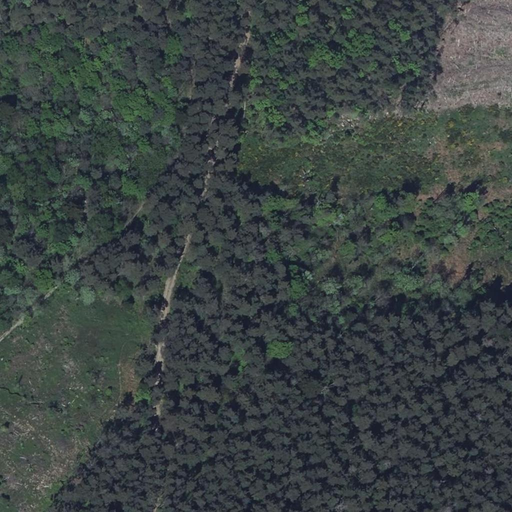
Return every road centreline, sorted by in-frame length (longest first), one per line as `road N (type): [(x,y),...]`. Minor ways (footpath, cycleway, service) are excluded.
road 1 (track): [(147,511),(158,455),(157,308),(225,109),(246,0)]
road 2 (track): [(0,338),(110,231),(179,128),(190,82),(182,42),(153,0)]
